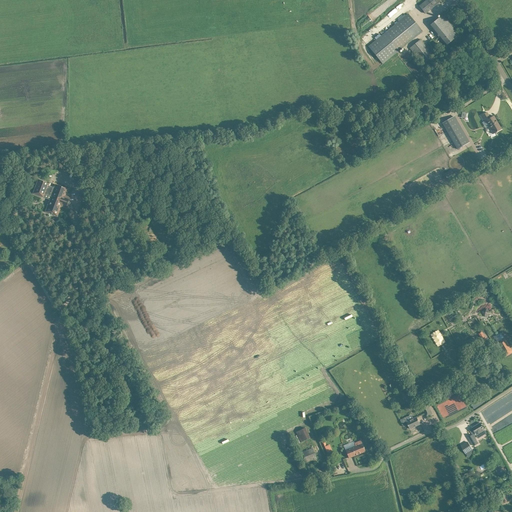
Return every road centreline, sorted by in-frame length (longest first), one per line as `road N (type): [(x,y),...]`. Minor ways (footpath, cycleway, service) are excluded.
road 1 (track): [(61,313),(106,220),(169,145),(257,131),(299,112),(396,99),(478,30)]
road 2 (track): [(61,313),(87,431),(100,438),(156,433),(172,495),(298,478)]
road 3 (track): [(15,511),(61,313)]
road 4 (unclassified): [(511,388),(374,466),(340,472)]
